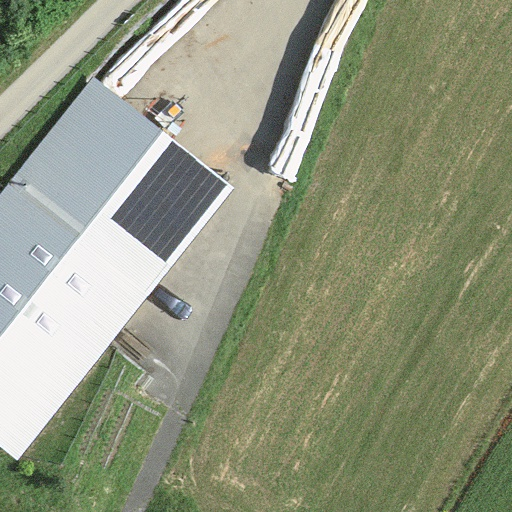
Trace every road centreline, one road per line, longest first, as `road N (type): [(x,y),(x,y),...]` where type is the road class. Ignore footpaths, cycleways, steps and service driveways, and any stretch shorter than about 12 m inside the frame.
road 1 (residential): [(346,0),(124,511)]
road 2 (residential): [(127,0),(0,126)]
